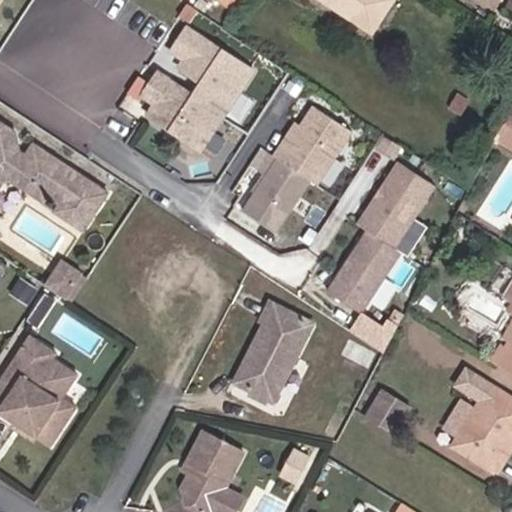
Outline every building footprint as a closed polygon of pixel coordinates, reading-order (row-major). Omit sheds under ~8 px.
[(217,0),(234,12),(244,0),(217,0)] [(323,0),(375,37),(398,0),(397,0),(323,0)] [(506,0),(476,0),(498,13),(506,0)] [(148,108),(197,141),(249,64),(187,22),(172,45),(185,54),(179,61),(203,77),(193,91),(158,67),(143,89),(155,98),(148,108)] [(281,134),(272,149),(309,172),(316,177),(350,123),(311,98),(298,119),(286,138),(281,134)] [(281,134),(286,138),(298,119),(293,116),(281,134)] [(511,130),(507,128),(497,145),(511,152),(511,130)] [(240,204),(274,226),(309,172),(272,149),(260,139),(248,157),(259,164),(264,167),(251,186),(240,204)] [(0,144),(0,198),(2,198),(32,217),(37,208),(49,216),(79,235),(98,205),(25,160),(18,171),(8,166),(6,148),(0,144)] [(433,179),(397,156),(356,218),(366,224),(326,285),(358,307),(398,246),(392,242),(433,179)] [(259,164),(247,183),(251,186),(264,167),(259,164)] [(79,235),(49,216),(44,225),(74,243),(79,235)] [(57,276),(48,289),(68,302),(61,314),(66,318),(82,292),(57,276)] [(48,289),(41,301),(61,314),(68,302),(48,289)] [(313,323),(272,302),(261,323),(265,325),(237,381),(274,400),(302,344),(296,341),(302,329),(308,333),(313,323)] [(342,353),(369,368),(377,353),(350,338),(342,353)] [(28,352),(18,367),(44,384),(51,374),(54,369),(28,352)] [(511,354),(500,372),(511,379),(511,354)] [(1,394),(13,403),(0,424),(0,429),(13,438),(36,452),(50,461),(75,422),(61,413),(75,390),(51,374),(44,384),(18,367),(1,394)] [(511,401),(494,390),(453,449),(492,474),(510,449),(504,444),(511,432),(511,401)] [(1,394),(0,395),(0,423),(0,424),(13,403),(1,394)] [(211,511),(242,454),(201,433),(185,464),(192,468),(188,475),(179,491),(185,507),(193,511),(211,511)] [(33,457),(36,452),(13,438),(10,443),(33,457)] [(288,465),(301,473),(310,456),(296,449),(288,465)] [(188,475),(192,468),(185,464),(181,472),(188,475)]
